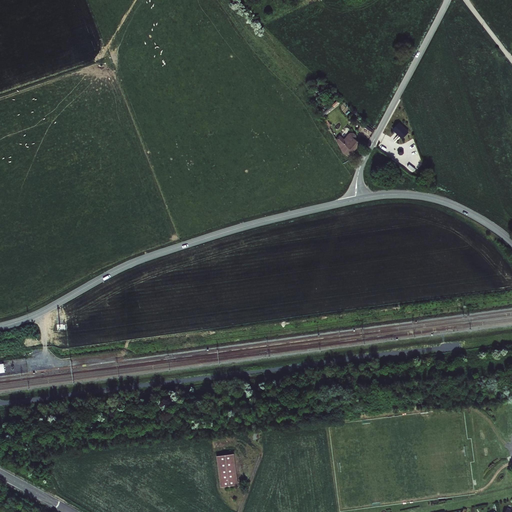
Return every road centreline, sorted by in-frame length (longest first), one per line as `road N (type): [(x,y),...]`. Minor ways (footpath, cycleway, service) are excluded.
road 1 (unclassified): [(0,326),(137,260),(356,199)]
road 2 (unclassified): [(447,0),(362,161),(356,199)]
road 3 (unclassified): [(356,199),(431,198),(511,242)]
